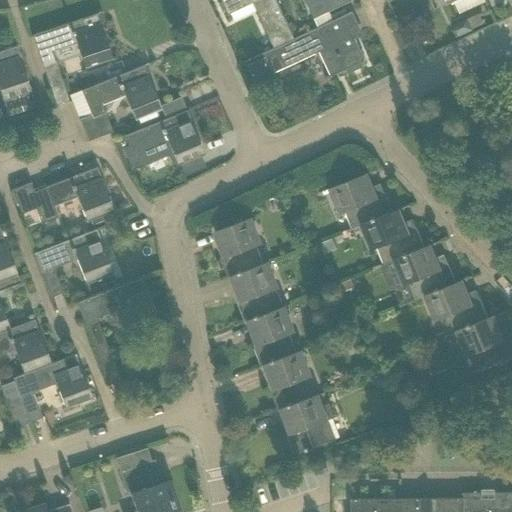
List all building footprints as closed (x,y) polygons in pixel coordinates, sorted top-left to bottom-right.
[(253,3),(274,48),(294,39),(276,0),(221,0),(228,14),(253,3)] [(305,0),(314,18),(333,9),(328,0),(305,0)] [(328,0),(333,9),(352,0),(328,0)] [(344,9),(330,15),(331,17),(333,21),(346,14),(344,9)] [(274,48),(264,53),(273,73),(320,52),(331,76),(365,60),(350,28),(357,24),(351,12),(346,14),(333,21),(294,39),(274,48)] [(75,43),(84,69),(112,60),(97,13),(32,35),(42,67),(56,62),(52,51),(75,43)] [(455,25),(453,31),(456,38),(473,31),(467,19),(455,25)] [(406,24),(392,31),(401,49),(415,42),(406,24)] [(15,46),(0,51),(0,93),(3,101),(7,115),(35,106),(30,92),(15,46)] [(79,91),(89,114),(79,119),(87,141),(112,132),(101,104),(123,95),(133,121),(161,109),(143,65),(79,91)] [(127,145),(122,147),(131,170),(149,163),(147,158),(170,149),(172,154),(177,165),(204,154),(186,110),(123,135),(127,145)] [(42,221),(57,215),(53,205),(77,196),(86,222),(90,220),(101,216),(113,212),(96,167),(45,186),(45,187),(33,192),(30,183),(31,183),(30,182),(11,189),(20,214),(37,208),(42,221)] [(353,229),(364,225),(364,224),(397,210),(396,210),(392,211),(380,183),(370,187),(365,174),(331,188),(341,213),(346,212),(353,229)] [(385,264),(396,260),(396,259),(429,246),(428,245),(424,247),(412,219),(402,223),(397,210),(364,224),(364,225),(374,249),(378,247),(385,264)] [(101,216),(90,220),(92,225),(103,221),(101,216)] [(228,278),(233,276),(232,276),(263,264),(262,264),(256,246),(260,244),(250,218),(216,231),(225,256),(220,257),(228,278)] [(96,229),(33,253),(40,272),(52,268),(76,259),(86,284),(113,274),(96,229)] [(0,281),(17,275),(0,230),(0,281)] [(416,300),(427,296),(427,295),(460,281),(455,282),(444,254),(434,258),(429,246),(396,259),(396,260),(406,284),(409,283),(416,300)] [(245,322),(249,321),(249,320),(279,309),(279,308),(272,290),(276,288),(266,262),(262,264),(263,264),(232,276),(233,276),(241,300),(237,302),(245,322)] [(0,331),(9,328),(0,304),(0,290),(20,283),(17,275),(0,281),(0,331)] [(93,346),(104,342),(97,322),(95,317),(119,308),(128,333),(156,323),(139,278),(76,302),(93,347),(94,346),(93,346)] [(350,279),(338,284),(341,291),(353,287),(350,279)] [(448,336),(459,331),(459,330),(492,317),(492,316),(487,318),(475,290),(465,294),(460,281),(427,295),(427,296),(437,319),(440,318),(448,336)] [(261,367),(266,365),(265,364),(296,353),(296,352),(289,335),(293,333),(283,306),(279,308),(279,309),(249,320),(249,321),(258,344),(253,346),(261,367)] [(459,330),(459,331),(469,356),(473,354),(480,371),(511,357),(511,337),(507,325),(497,329),(492,317),(459,330)] [(0,354),(14,349),(23,373),(50,363),(34,319),(9,328),(0,331),(0,354)] [(278,411),(282,409),(282,408),(312,397),(312,396),(305,378),(309,376),(299,351),(296,352),(296,353),(265,364),(266,365),(275,388),(270,390),(278,411)] [(50,363),(23,373),(12,378),(14,381),(0,386),(9,410),(22,405),(21,402),(34,397),(32,392),(55,384),(65,409),(92,398),(75,354),(50,363)] [(282,408),(282,409),(291,432),(286,434),(294,455),(335,439),(328,419),(334,417),(329,404),(321,407),(316,395),(312,396),(312,397),(282,408)] [(131,455),(115,460),(119,471),(134,466),(131,455)] [(132,511),(179,511),(169,480),(162,483),(154,459),(134,466),(119,471),(127,496),(131,495),(136,511),(132,511)] [(350,511),(511,511),(511,492),(463,493),(463,498),(362,499),(351,499),(350,511)] [(42,503),(15,511),(71,511),(68,503),(45,511),(42,503)]
